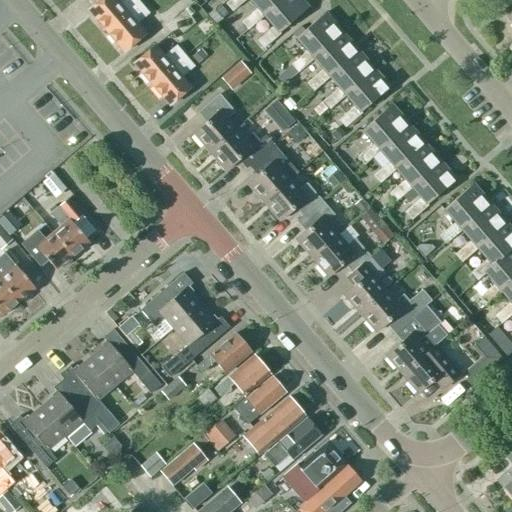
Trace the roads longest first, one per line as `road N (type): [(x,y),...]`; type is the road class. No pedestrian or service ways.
road 1 (tertiary): [(413,463),(194,210)]
road 2 (tertiary): [(194,210),(10,0)]
road 3 (residential): [(0,379),(194,210)]
road 4 (residential): [(511,110),(422,6)]
